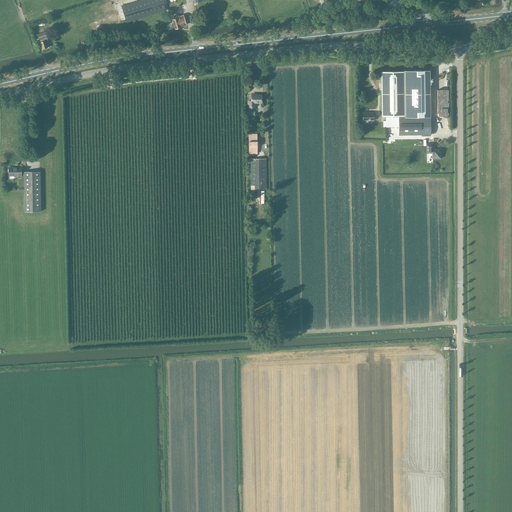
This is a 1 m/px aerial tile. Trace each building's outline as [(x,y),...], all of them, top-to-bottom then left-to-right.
[(162,0),(143,0),(122,6),(127,22),(166,10),(162,0)] [(179,16),(174,17),(172,18),(174,24),(172,25),(173,28),(175,28),(175,29),(181,27),(180,26),(186,25),(183,15),(179,16)] [(39,39),(40,42),(42,49),(48,48),(45,40),(48,40),(45,32),(37,34),(38,34),(35,35),(36,40),(39,39)] [(430,70),(404,71),(405,72),(405,116),(405,117),(430,117),(430,70)] [(405,72),(381,72),(382,117),(386,117),(386,127),(399,127),(399,116),(405,116),(405,72)] [(251,102),(248,102),(248,108),(248,112),(249,116),(255,116),(255,112),(253,112),(252,108),(253,108),(253,103),(261,103),(261,95),(257,95),(251,95),(251,102)] [(363,113),(363,121),(374,121),(374,113),(363,113)] [(432,126),(400,125),(400,135),(432,135),(432,126)] [(257,133),(249,134),(249,153),(258,153),(257,133)] [(427,144),(427,153),(432,153),(432,158),(441,158),(441,149),(433,149),(433,144),(427,144)] [(266,159),(250,159),(251,190),(254,190),(266,190),(266,159)] [(21,167),(9,167),(9,176),(18,176),(18,178),(24,178),(24,173),(21,173),(21,167)] [(24,172),(24,173),(24,178),(25,212),(41,212),(40,171),(24,172)]
